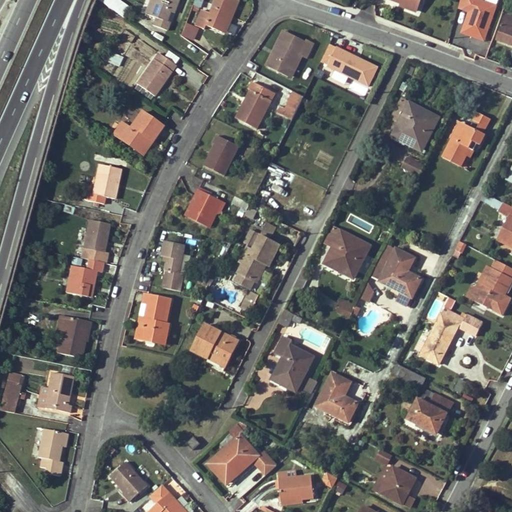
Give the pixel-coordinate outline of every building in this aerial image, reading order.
[(96,0),(96,1),(122,15),(128,4),(121,0),(96,0)] [(151,0),(146,14),(156,18),(153,25),(167,31),(170,23),(167,21),(170,12),(173,6),(176,7),(178,0),(151,0)] [(215,0),(210,13),(202,10),(195,26),(204,29),(205,26),(221,32),(227,18),(226,18),(227,15),(231,17),(238,1),(235,0),(215,0)] [(397,0),(402,2),(406,4),(405,6),(416,11),(419,0),(397,0)] [(225,33),(231,17),(227,15),(226,18),(227,18),(221,32),(225,33)] [(511,17),(505,15),(496,39),(511,45),(511,17)] [(266,66),(269,68),(287,32),(284,31),(266,66)] [(269,68),(288,77),(299,55),(303,57),(307,59),(314,44),(307,40),(306,42),(287,32),(269,68)] [(365,95),(378,66),(330,44),(316,73),(365,95)] [(109,52),(106,63),(120,66),(122,55),(109,52)] [(176,66),(158,53),(137,84),(154,97),(176,66)] [(299,55),(288,77),(291,79),(303,57),(299,55)] [(408,74),(413,76),(417,70),(411,67),(408,74)] [(257,129),(275,94),(253,82),(249,90),(251,91),(237,119),(257,129)] [(292,120),(304,97),(293,91),(288,101),(289,102),(285,110),(280,108),(278,113),(292,120)] [(401,123),(396,133),(414,142),(413,144),(423,150),(439,118),(403,100),(393,118),(401,123)] [(139,153),(149,140),(152,142),(162,127),(141,112),(129,129),(127,127),(119,139),(139,153)] [(479,113),(475,121),(486,127),(490,119),(479,113)] [(113,134),(119,139),(127,127),(121,123),(113,134)] [(460,126),(443,157),(461,166),(467,156),(474,142),(478,144),(481,145),(486,135),(464,123),(462,127),(460,126)] [(395,135),(413,144),(414,142),(396,133),(395,135)] [(217,136),(213,144),(215,145),(204,166),(224,176),(239,146),(217,136)] [(143,155),(152,142),(149,140),(139,153),(143,155)] [(478,144),(474,142),(467,156),(471,157),(478,144)] [(408,158),(404,167),(419,175),(424,166),(408,158)] [(121,170),(98,165),(93,195),(88,194),(86,201),(104,205),(105,197),(113,199),(115,184),(118,184),(121,170)] [(220,200),(205,192),(199,189),(196,195),(195,196),(198,198),(189,217),(207,226),(220,200)] [(186,215),(189,217),(198,198),(195,196),(186,215)] [(494,199),(491,205),(500,210),(503,204),(494,199)] [(223,202),(220,200),(207,226),(210,228),(223,202)] [(511,207),(503,203),(503,204),(500,210),(499,211),(510,217),(498,239),(511,246),(511,207)] [(66,204),(63,211),(73,215),(75,208),(66,204)] [(252,218),(256,210),(249,206),(245,215),(252,218)] [(110,225),(89,220),(82,259),(89,260),(103,263),(106,263),(108,253),(105,253),(110,225)] [(267,223),(264,229),(273,234),(276,228),(267,223)] [(353,278),(370,246),(334,228),(326,243),(334,247),(326,263),(353,278)] [(270,240),(273,234),(264,229),(261,235),(270,240)] [(248,247),(253,250),(261,235),(252,231),(246,243),(249,245),(248,247)] [(240,274),(236,282),(251,289),(255,281),(256,282),(265,264),(268,266),(270,266),(280,245),(270,240),(261,235),(253,250),(250,255),(248,254),(245,261),(239,273),(240,274)] [(165,271),(166,271),(180,274),(186,246),(165,241),(162,256),(165,257),(167,258),(166,264),(165,271)] [(467,245),(460,241),(456,249),(462,253),(467,245)] [(410,276),(407,274),(408,272),(415,259),(388,245),(372,276),(393,288),(411,297),(412,298),(422,279),(411,273),(410,276)] [(250,255),(253,250),(248,247),(246,247),(240,259),(245,261),(248,254),(250,255)] [(90,286),(94,286),(96,272),(101,273),(103,263),(89,260),(87,269),(72,266),(67,293),(87,297),(90,286)] [(492,268),(475,301),(493,310),(499,298),(501,294),(505,296),(511,281),(511,278),(509,276),(511,269),(511,268),(496,260),(492,268)] [(268,266),(265,264),(256,282),(259,283),(268,266)] [(166,271),(165,277),(183,280),(184,275),(180,274),(166,271)] [(163,288),(181,292),(183,280),(165,277),(163,288)] [(361,299),(371,302),(376,288),(366,285),(361,299)] [(397,301),(407,306),(411,297),(393,288),(391,291),(400,296),(397,301)] [(258,296),(248,292),(240,308),(246,311),(247,308),(251,310),(258,296)] [(136,339),(146,341),(146,337),(161,340),(166,340),(169,324),(166,324),(170,300),(144,295),(142,303),(149,304),(145,325),(139,324),(136,339)] [(356,307),(342,299),(340,303),(354,310),(356,307)] [(145,325),(149,304),(142,303),(139,324),(145,325)] [(350,318),(354,310),(340,303),(336,311),(350,318)] [(285,310),(279,322),(287,327),(291,319),(300,323),(302,318),(285,310)] [(421,355),(439,364),(459,323),(441,314),(421,355)] [(466,314),(460,327),(475,335),(482,323),(466,314)] [(65,317),(60,316),(57,330),(62,331),(65,317)] [(81,359),(85,342),(88,331),(90,331),(91,323),(65,317),(62,331),(57,353),(81,359)] [(238,341),(205,324),(192,351),(208,359),(211,354),(228,363),(238,341)] [(284,358),(275,375),(290,383),(288,388),(296,392),(314,358),(291,346),(293,341),(284,337),(276,354),(284,358)] [(228,363),(211,354),(208,359),(225,368),(228,363)] [(397,364),(392,373),(393,373),(397,376),(404,379),(409,370),(397,364)] [(409,370),(404,379),(420,387),(425,378),(409,370)] [(0,408),(0,410),(14,414),(19,394),(16,394),(19,385),(22,386),(24,376),(10,372),(0,408)] [(52,373),(49,389),(45,409),(70,413),(71,406),(67,406),(73,377),(52,373)] [(352,383),(333,374),(317,406),(349,422),(359,403),(348,398),(347,400),(344,399),(345,396),(352,383)] [(273,380),(288,388),(290,383),(275,375),(273,380)] [(311,395),(317,383),(310,379),(305,391),(311,395)] [(49,389),(42,387),(38,407),(45,409),(49,389)] [(436,395),(427,391),(419,398),(419,399),(431,405),(436,395)] [(453,403),(436,395),(431,405),(419,399),(415,407),(403,401),(403,414),(410,417),(408,419),(437,433),(453,403)] [(244,427),(240,422),(228,432),(233,437),(244,427)] [(65,434),(44,430),(38,459),(42,459),(40,468),(46,469),(45,474),(60,477),(63,463),(59,463),(62,447),(65,434)] [(208,464),(225,484),(251,460),(253,463),(260,457),(241,436),(208,464)] [(193,437),(186,443),(193,451),(200,444),(193,437)] [(392,455),(381,449),(376,458),(387,464),(392,455)] [(227,486),(253,463),(251,460),(225,484),(227,486)] [(119,486),(127,495),(124,496),(130,503),(147,486),(127,462),(111,477),(119,486)] [(393,468),(380,493),(402,504),(407,495),(405,494),(409,486),(411,487),(415,479),(393,468)] [(279,473),(279,480),(297,478),(296,471),(279,473)] [(327,486),(333,489),(338,479),(327,472),(323,478),(329,482),(327,486)] [(312,476),(297,478),(279,480),(282,502),(303,499),(314,498),(312,476)] [(333,489),(342,494),(347,485),(338,480),(333,489)] [(124,496),(127,495),(119,486),(117,488),(124,496)] [(181,511),(180,510),(183,508),(170,493),(149,511),(181,511)] [(416,499),(407,495),(402,504),(411,509),(416,499)]
